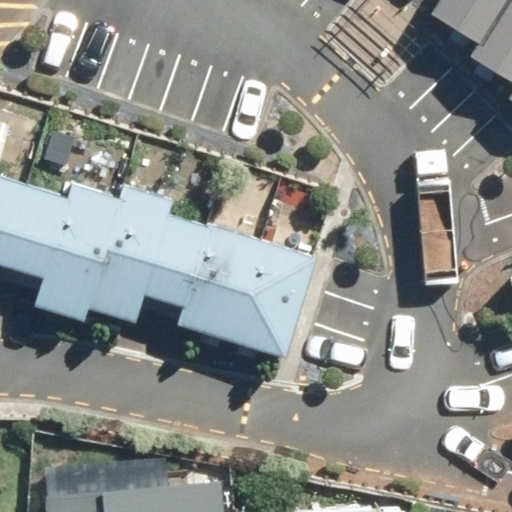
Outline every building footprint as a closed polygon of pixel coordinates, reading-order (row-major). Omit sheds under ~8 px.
[(429,0),(423,11),(473,45),(498,0),(429,0)] [(511,0),(498,0),(473,45),(468,53),(511,78),(511,0)] [(306,259),(0,165),(0,288),(271,371),(306,259)] [(511,274),(502,278),(511,303),(511,274)] [(116,492),(117,511),(222,511),(221,485),(116,492)]
